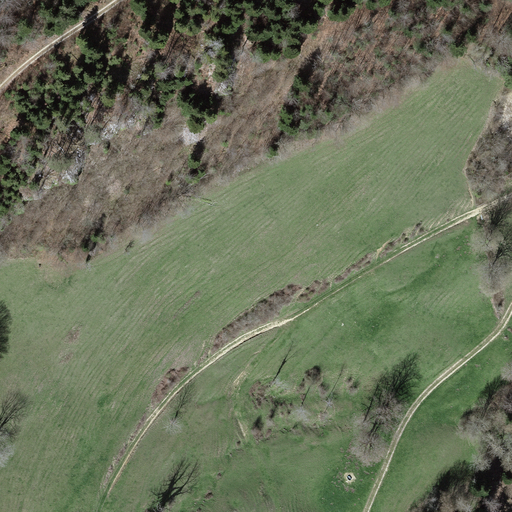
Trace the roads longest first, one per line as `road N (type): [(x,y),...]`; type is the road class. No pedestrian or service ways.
road 1 (track): [(511,195),(215,353),(136,439),(98,511)]
road 2 (track): [(511,307),(487,340),(419,398),(367,511)]
road 3 (track): [(116,0),(0,86)]
